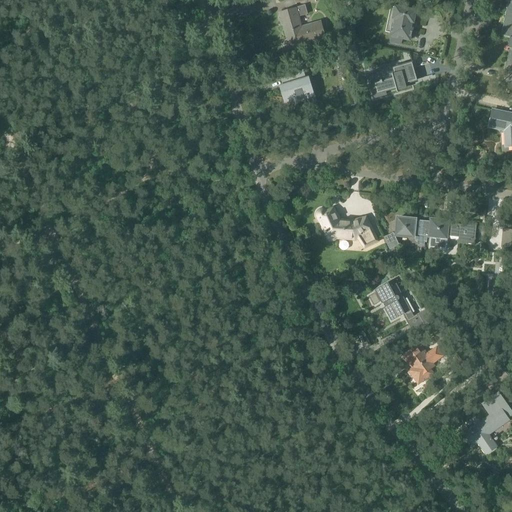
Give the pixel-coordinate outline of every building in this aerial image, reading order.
[(511,38),(511,0),(506,0),(506,1),(508,2),(503,27),(504,27),(502,35),(501,35),(501,36),(511,38)] [(301,30),(297,17),(306,14),(304,6),(280,13),(289,46),(296,43),(297,46),(325,38),(320,23),(303,28),(304,29),(301,30)] [(409,41),(412,30),(410,29),(411,23),(413,24),(415,12),(411,11),(411,9),(400,7),(400,9),(396,8),(393,19),(396,20),(394,32),(392,32),(391,37),(392,37),(390,43),(400,45),(402,39),(409,41)] [(511,46),(511,48),(510,48),(502,83),(511,84),(511,46)] [(396,91),(406,88),(404,84),(417,81),(412,63),(393,69),(395,75),(392,76),(393,79),(382,82),(382,80),(381,80),(379,73),(369,76),(375,98),(385,95),(385,92),(396,89),(396,91)] [(303,73),(302,71),(282,77),(286,90),(283,92),(287,104),(302,99),(301,96),(312,93),(308,77),(305,78),(303,74),(303,73)] [(511,114),(493,111),(489,127),(504,130),(506,147),(511,146),(511,114)] [(335,240),(336,239),(355,240),(365,233),(372,244),(377,242),(366,218),(352,222),(339,221),(333,209),(326,212),(325,211),(324,211),(324,210),(323,210),(322,210),(321,210),(320,211),(319,211),(318,212),(317,214),(317,215),(317,217),(318,219),(325,232),(324,232),(325,234),(326,234),(328,239),(329,240),(330,240),(332,241),(333,240),(334,240),(335,240)] [(429,237),(431,222),(398,219),(396,236),(413,238),(413,237),(415,237),(415,242),(417,242),(417,245),(424,246),(424,243),(427,243),(427,237),(429,237)] [(429,239),(429,246),(447,248),(448,237),(459,238),(458,242),(458,244),(469,245),(474,245),(475,238),(476,225),(467,224),(467,226),(459,225),(448,224),(448,223),(448,222),(431,220),(431,222),(430,235),(430,237),(429,239)] [(511,238),(511,230),(503,230),(502,237),(511,238)] [(389,250),(399,246),(393,233),(383,238),(389,250)] [(375,293),(368,297),(373,306),(380,302),(381,305),(383,304),(385,307),(383,308),(391,322),(403,315),(413,333),(425,326),(418,313),(413,316),(394,282),(388,285),(387,283),(374,291),(375,293)] [(488,282),(487,299),(500,300),(501,283),(488,282)] [(427,353),(420,344),(404,356),(413,367),(408,371),(419,386),(435,374),(430,369),(434,366),(433,364),(444,355),(436,346),(427,353)] [(497,384),(506,376),(498,367),(489,375),(497,384)] [(511,417),(497,396),(483,406),(491,417),(481,424),(480,423),(465,434),(471,443),(476,440),(486,454),(496,447),(487,435),(508,420),(508,419),(511,417)]
